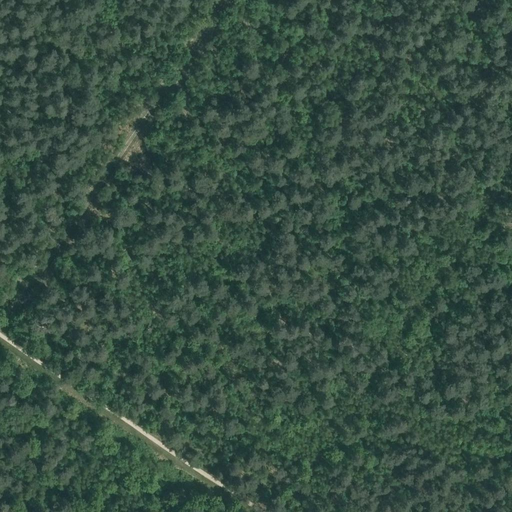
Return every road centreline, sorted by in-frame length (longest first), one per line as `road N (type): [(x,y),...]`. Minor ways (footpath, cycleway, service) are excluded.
road 1 (track): [(34,285),(227,0)]
road 2 (track): [(245,511),(0,342)]
